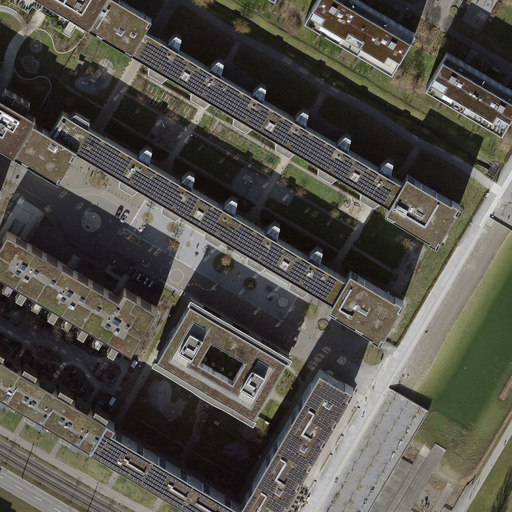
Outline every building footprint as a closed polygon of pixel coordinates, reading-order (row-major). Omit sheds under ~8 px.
[(89,28),(105,0),(0,0),(0,146),(14,155),(36,118),(25,112),(30,103),(5,88),(0,96),(0,0),(27,0),(32,3),(33,0),(41,0),(47,3),(58,9),(54,15),(74,27),(77,21),(89,28)] [(152,18),(121,0),(105,0),(89,28),(142,59),(149,63),(146,72),(161,81),(169,75),(191,88),(189,97),(204,106),(210,99),(214,101),(234,113),(232,122),(247,131),(255,126),(277,138),(276,148),(289,156),(296,149),(301,153),(319,163),(318,172),(333,181),(339,175),(362,189),(361,197),(376,206),(382,201),(383,201),(389,205),(385,212),(438,243),(460,205),(407,174),(403,181),(398,178),(391,174),(394,160),(388,157),(379,167),(377,166),(348,148),(352,136),(346,132),(336,142),(316,129),(306,124),(309,111),(303,107),(294,116),(263,98),(267,86),(261,82),(251,91),(229,78),(221,74),(224,61),(219,57),(209,66),(178,48),(182,36),(176,32),(167,41),(155,35),(146,29),(152,18)] [(316,0),(304,21),(392,72),(415,33),(397,23),(358,0),(316,0)] [(464,111),(485,74),(466,63),(447,52),(426,88),(464,111)] [(502,133),(511,116),(511,89),(505,86),(485,74),(464,111),(502,133)] [(36,118),(14,155),(58,180),(76,149),(86,155),(120,175),(119,184),(134,193),(141,188),(154,195),(163,201),(162,209),(177,218),(183,213),(206,226),(204,234),(219,243),(226,238),(243,248),(250,252),(247,259),(263,269),(270,264),(291,276),(289,284),(303,293),(312,289),(324,296),(332,301),(328,308),(381,339),(403,302),(350,270),(346,277),(338,273),(324,264),(328,246),(320,242),(307,254),(279,238),(285,221),(277,217),(265,229),(257,225),(238,213),(241,196),(233,192),(222,204),(194,188),(199,171),(192,167),(177,178),(168,172),(152,163),(155,146),(148,142),(135,153),(99,132),(89,126),(91,114),(77,107),(68,113),(63,111),(52,129),(36,118)] [(119,296),(7,230),(0,242),(0,274),(131,352),(158,307),(124,287),(119,296)] [(293,354),(191,294),(188,300),(190,301),(157,356),(155,355),(151,361),(253,421),(257,415),(255,414),(287,359),(289,360),(293,354)] [(0,393),(90,446),(107,418),(0,354),(0,393)] [(23,355),(22,360),(34,365),(36,360),(23,355)] [(115,422),(107,418),(90,446),(202,511),(279,511),(354,386),(345,381),(345,382),(320,368),(240,502),(112,427),(115,422)] [(62,375),(58,379),(68,388),(72,384),(62,375)]
